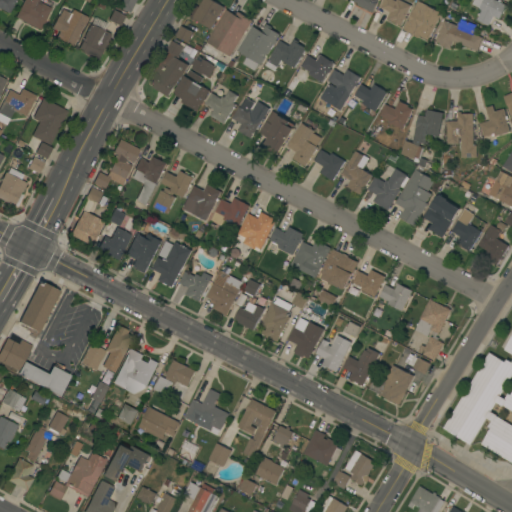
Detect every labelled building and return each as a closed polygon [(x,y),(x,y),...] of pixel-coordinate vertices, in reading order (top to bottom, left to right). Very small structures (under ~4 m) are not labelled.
[(0,8),(0,0),(15,0),(8,13),(0,8)] [(23,0),(39,0),(40,2),(51,8),(40,30),(15,17),(23,0)] [(135,0),(129,12),(113,4),(114,0),(135,0)] [(203,0),(212,0),(225,7),(211,29),(192,17),(203,0)] [(380,0),(380,1),(379,0),(373,13),(357,5),(358,3),(354,1),(354,0),(380,0)] [(405,17),(407,18),(406,20),(404,19),(401,26),(387,19),(390,12),(381,7),(384,0),(394,0),(396,1),(396,0),(401,0),(411,5),(405,17)] [(496,0),(507,6),(500,19),(493,16),(488,26),(477,20),(482,10),(479,9),(480,8),(472,4),(474,0),(496,0)] [(420,35),(418,38),(413,35),(414,34),(404,29),(408,21),(419,1),(442,13),(428,40),(420,35)] [(57,15),(59,16),(62,9),(70,13),(72,9),(88,17),(84,26),(83,25),(77,37),(78,37),(77,40),(76,40),(72,46),(58,39),(58,38),(56,37),(59,31),(51,28),(57,15)] [(119,26),(107,20),(113,9),(125,16),(119,26)] [(227,9),(236,15),(238,12),(252,20),(230,56),(207,42),(227,9)] [(453,42),(450,49),(440,45),(441,43),(436,42),(445,21),(457,25),(460,19),(477,25),(473,34),(483,38),(478,51),(453,42)] [(97,60),(81,52),(82,51),(77,48),(84,36),(83,36),(90,23),(110,34),(97,60)] [(253,26),(262,32),(267,24),(272,27),(271,29),(280,35),(276,40),(277,41),(275,45),(273,44),(261,65),(259,64),(255,71),(243,64),(247,57),(237,51),(253,26)] [(188,42),(176,36),(181,26),(194,32),(188,42)] [(280,41),(289,46),(294,39),(299,42),(298,44),(306,49),(302,55),(304,56),(303,58),(301,57),(294,68),(282,60),(277,67),(268,61),(280,41)] [(168,97),(153,87),(154,86),(150,84),(157,73),(154,71),(166,51),(172,40),(184,46),(179,57),(178,57),(177,59),(189,65),(168,97)] [(330,68),(332,70),(329,73),(328,72),(321,83),(308,74),(310,72),(300,66),(307,55),(316,61),(318,59),(316,58),(319,54),(320,55),(333,63),(330,68)] [(216,67),(209,78),(203,74),(202,75),(191,68),(193,65),(192,64),(195,59),(196,59),(198,56),(216,67)] [(356,84),(358,85),(357,87),(355,86),(349,96),(349,97),(341,111),(321,98),(330,83),(336,87),(337,86),(328,80),(335,70),(344,75),(347,69),(360,78),(356,84)] [(197,111),(182,102),(183,99),(177,95),(178,94),(175,92),(185,76),(186,76),(190,70),(200,76),(196,82),(210,91),(197,111)] [(376,112),(362,103),(364,101),(355,95),(361,84),(371,90),(374,84),(388,92),(376,112)] [(25,116),(13,110),(5,125),(0,122),(0,105),(8,90),(18,95),(21,88),(36,96),(25,116)] [(224,124),(210,116),(214,110),(205,104),(212,93),(221,98),(222,96),(224,97),(229,90),(238,96),(233,103),(235,104),(224,124)] [(511,91),(502,96),(511,118),(511,91)] [(263,119),(251,138),(238,130),(241,124),(232,118),(239,107),(239,108),(246,97),(255,102),(250,111),(251,111),(257,101),(270,109),(263,119)] [(42,98),(67,111),(49,145),(31,136),(38,122),(32,118),(42,98)] [(403,130),(389,123),(390,121),(380,116),(386,104),(395,109),(399,101),(409,105),(408,107),(412,109),(403,130)] [(506,116),(507,116),(508,120),(506,120),(510,132),(495,137),(495,136),(492,136),(492,134),(484,137),(481,127),(480,127),(479,124),(490,120),(486,108),(493,105),(495,112),(504,109),(506,116)] [(437,136),(428,134),(425,144),(420,142),(419,146),(424,148),(421,158),(427,160),(426,164),(430,165),(429,169),(424,168),(424,166),(418,165),(420,159),(415,158),(414,158),(401,155),(405,141),(412,143),(419,115),(425,117),(427,109),(444,114),(437,136)] [(278,155),(269,150),(270,148),(264,144),(268,138),(259,132),(266,122),(265,122),(272,111),(295,125),(293,129),(294,129),(278,155)] [(474,145),(477,145),(477,157),(462,158),(461,136),(459,137),(459,144),(447,144),(447,121),(458,121),(458,112),(461,112),(461,114),(473,114),(474,145)] [(302,123),(308,127),(309,126),(312,128),(311,129),(314,131),(313,133),(321,138),(316,146),(318,147),(306,166),(292,158),(296,152),(287,146),(302,123)] [(139,149),(132,163),(125,160),(124,163),(126,163),(126,162),(131,165),(120,185),(111,180),(114,173),(108,171),(116,155),(112,153),(119,139),(139,149)] [(46,159),(34,153),(40,142),(51,147),(46,159)] [(333,181),(320,173),(324,166),(314,161),(321,150),(330,156),(332,153),(345,161),(333,181)] [(360,195),(347,187),(351,180),(342,175),(356,151),(364,156),(364,155),(369,159),(363,169),(372,175),(360,195)] [(511,152),(511,172),(503,166),(511,152)] [(163,170),(165,171),(163,173),(162,172),(156,184),(157,184),(146,205),(135,200),(143,184),(131,178),(135,170),(133,169),(139,158),(149,162),(152,156),(166,163),(163,170)] [(44,162),(38,174),(27,168),(32,157),(44,162)] [(21,192),(14,206),(0,199),(0,183),(1,182),(0,181),(5,172),(7,173),(9,168),(23,174),(20,180),(26,183),(21,192)] [(388,210),(373,201),(377,195),(368,189),(376,177),(385,182),(386,180),(388,181),(396,169),(407,176),(399,188),(401,189),(388,210)] [(416,170),(434,180),(428,191),(431,194),(426,203),(428,204),(414,226),(400,217),(405,209),(396,203),(416,170)] [(183,198),(172,192),(172,193),(173,193),(172,196),(175,197),(167,214),(152,206),(161,190),(163,191),(165,188),(170,190),(171,188),(161,183),(167,172),(176,177),(180,171),(194,178),(183,198)] [(511,205),(489,194),(501,171),(511,176),(511,205)] [(109,178),(103,188),(92,182),(98,172),(109,178)] [(206,221),(183,209),(194,186),(204,191),(207,185),(221,192),(206,221)] [(96,203),(85,197),(90,187),(102,193),(96,203)] [(429,229),(432,223),(423,217),(430,206),(431,206),(438,195),(439,196),(440,194),(447,199),(446,201),(460,209),(443,238),(429,229)] [(238,227),(224,220),(222,224),(212,220),(216,212),(215,212),(221,199),(231,204),(234,198),(249,206),(238,227)] [(118,226),(107,221),(113,208),(124,214),(118,226)] [(470,251),(456,243),(460,237),(451,231),(465,209),(474,215),(469,224),(482,232),(470,251)] [(90,245),(69,234),(76,219),(78,220),(82,210),(103,221),(90,245)] [(261,250),(256,247),(255,249),(243,243),(246,238),(238,234),(248,213),(258,218),(261,212),(276,220),(261,250)] [(500,221),(507,225),(503,231),(496,226),(500,221)] [(490,224),(501,231),(497,239),(509,246),(502,257),(504,258),(503,260),(501,259),(497,265),(484,257),(488,251),(478,245),(490,224)] [(117,260),(102,252),(102,251),(97,248),(103,236),(110,239),(116,227),(130,235),(117,260)] [(299,241),(301,242),(300,244),(298,243),(293,255),(278,248),(280,245),(270,240),(276,228),(286,233),(289,227),(303,234),(299,241)] [(136,233),(145,238),(147,234),(161,241),(145,273),(131,266),(134,259),(125,255),(136,233)] [(303,242),(313,247),(316,240),(331,248),(316,278),(291,266),(303,242)] [(172,287),(159,280),(162,274),(152,269),(158,257),(167,262),(168,261),(166,260),(166,259),(158,255),(166,241),(173,245),(175,242),(191,251),(172,287)] [(333,249),(349,257),(358,262),(344,290),(330,283),(330,284),(320,279),(323,273),(321,273),(333,249)] [(375,297),(361,290),(362,287),(352,282),(358,271),(368,275),(371,270),(385,277),(375,297)] [(185,271),(195,276),(196,274),(202,277),(204,273),(212,277),(200,301),(186,294),(189,288),(179,283),(185,271)] [(216,279),(226,284),(230,276),(243,283),(227,315),(213,308),(215,304),(211,302),(212,300),(207,297),(216,279)] [(260,285),(254,297),(244,291),(250,279),(260,285)] [(36,336),(35,337),(30,334),(31,333),(29,332),(31,329),(18,322),(39,281),(59,291),(36,336)] [(402,311),(388,304),(389,302),(380,297),(386,285),(395,289),(398,284),(412,291),(402,311)] [(332,307),(328,305),(327,307),(321,303),(322,302),(318,300),(323,290),(337,297),(332,307)] [(308,297),(302,309),(291,303),(297,292),(308,297)] [(267,314),(272,302),(273,303),(276,297),(292,305),(289,311),(290,311),(288,316),(290,317),(288,322),(287,322),(277,341),(270,338),(270,339),(265,337),(266,336),(263,334),(264,334),(262,333),(264,329),(265,330),(267,328),(261,325),(267,314)] [(430,300),(451,310),(439,334),(431,330),(433,325),(420,319),(430,300)] [(246,309),(249,302),(257,306),(258,305),(265,309),(254,331),(238,323),(239,321),(234,319),(241,307),(246,309)] [(313,350),(314,350),(313,352),(312,352),(309,359),(304,356),(303,358),(294,353),(295,351),(294,351),(297,345),(288,340),(294,327),(304,332),(309,321),(324,329),(313,350)] [(361,327),(355,338),(344,332),(350,321),(361,327)] [(104,351),(117,325),(128,330),(126,333),(131,336),(120,358),(105,351),(104,351)] [(336,372),(326,367),(325,368),(322,366),(325,359),(316,354),(323,339),(324,339),(326,336),(332,340),(329,346),(332,347),(338,335),(352,342),(336,372)] [(435,360),(418,352),(421,345),(426,347),(431,337),(443,343),(435,360)] [(490,352),(506,362),(507,360),(511,362),(511,354),(505,350),(511,337),(511,376),(500,396),(505,399),(509,393),(511,395),(511,393),(511,462),(482,444),(491,428),(489,427),(492,421),(487,418),(471,445),(444,428),(490,352)] [(0,349),(6,338),(18,344),(20,340),(32,345),(18,371),(0,361),(0,349)] [(80,362),(90,343),(104,351),(105,351),(94,370),(80,362)] [(134,394),(112,383),(130,348),(143,355),(141,360),(148,363),(150,359),(158,363),(146,388),(134,394)] [(363,386),(349,379),(353,372),(343,368),(349,356),(358,361),(364,349),(367,351),(368,348),(380,353),(363,386)] [(426,374),(413,368),(414,367),(406,363),(410,354),(418,358),(418,357),(431,364),(426,374)] [(174,360),(195,371),(187,387),(177,381),(176,383),(166,378),(167,376),(165,376),(174,360)] [(17,374),(24,361),(47,374),(52,366),(53,366),(54,364),(60,367),(61,366),(64,367),(62,371),(70,376),(59,396),(17,374)] [(399,404),(381,395),(387,382),(385,381),(393,365),(413,376),(399,404)] [(174,383),(168,396),(153,389),(160,376),(174,383)] [(99,403),(98,402),(95,409),(90,406),(93,400),(89,398),(96,384),(100,386),(104,379),(109,382),(99,403)] [(8,389),(25,398),(17,411),(1,402),(8,389)] [(185,418),(185,417),(184,416),(192,400),(194,401),(194,400),(202,404),(209,389),(211,390),(211,389),(220,394),(219,395),(221,395),(215,407),(229,414),(220,431),(213,427),(210,431),(185,418)] [(30,398),(34,391),(46,397),(41,405),(30,398)] [(253,458),(243,453),(251,438),(253,439),(259,427),(252,424),(251,426),(256,428),(253,435),(238,427),(252,399),(276,412),(253,458)] [(84,409),(79,406),(82,401),(87,404),(84,409)] [(124,403),(138,411),(130,425),(116,418),(124,403)] [(93,414),(97,407),(103,411),(99,417),(93,414)] [(180,423),(178,427),(177,427),(174,432),(175,432),(173,437),(172,436),(171,437),(166,435),(167,433),(165,432),(163,436),(164,436),(162,440),(138,428),(149,407),(180,423)] [(56,411),(67,418),(61,428),(65,430),(62,436),(57,433),(53,440),(42,434),(45,428),(47,430),(48,428),(47,427),(56,411)] [(0,416),(17,425),(9,442),(7,441),(3,449),(0,447),(0,416)] [(38,424),(45,428),(42,434),(43,435),(42,438),(45,439),(33,462),(25,458),(28,452),(24,450),(38,424)] [(286,429),(287,427),(290,428),(289,430),(293,433),(286,448),(284,447),(283,449),(280,447),(281,445),(273,441),(280,426),(286,429)] [(304,454),(316,430),(325,435),(323,438),(327,440),(328,438),(339,444),(337,447),(342,450),(337,461),(331,459),(327,466),(304,454)] [(80,443),(73,456),(67,453),(74,440),(80,443)] [(150,455),(141,472),(127,464),(124,471),(121,470),(115,482),(102,476),(103,474),(102,473),(118,443),(130,449),(131,446),(150,455)] [(217,443),(232,450),(223,467),(209,460),(217,443)] [(86,460),(91,452),(103,458),(103,457),(107,459),(86,498),(67,487),(60,500),(48,493),(54,481),(63,486),(79,456),(86,460)] [(362,486),(350,479),(354,473),(351,471),(361,454),(376,463),(362,486)] [(255,475),(264,457),(273,461),(272,462),(285,468),(276,485),(255,475)] [(18,458),(32,466),(28,475),(27,474),(27,475),(33,478),(26,491),(6,480),(18,458)] [(59,468),(69,473),(64,483),(54,478),(59,468)] [(351,477),(344,489),(332,483),(339,471),(351,477)] [(251,495),(239,489),(244,478),(256,484),(251,495)] [(83,511),(100,480),(113,487),(107,499),(115,504),(110,511),(83,511)] [(210,511),(188,511),(194,500),(184,495),(191,482),(201,487),(203,483),(214,489),(212,493),(219,497),(210,511)] [(420,486),(433,494),(434,492),(437,494),(436,495),(441,498),(441,499),(445,502),(439,511),(418,511),(421,508),(415,504),(412,509),(408,506),(411,502),(410,502),(420,486)] [(145,502),(145,503),(142,501),(142,500),(137,498),(142,487),(156,494),(151,505),(145,502)] [(309,495),(307,498),(310,500),(304,511),(293,511),(289,510),(299,490),(309,495)] [(160,502),(155,499),(160,491),(164,493),(165,493),(177,499),(170,511),(149,511),(152,508),(157,511),(158,510),(156,509),(160,502)] [(318,511),(329,495),(333,498),(334,498),(348,507),(344,511),(318,511)]
